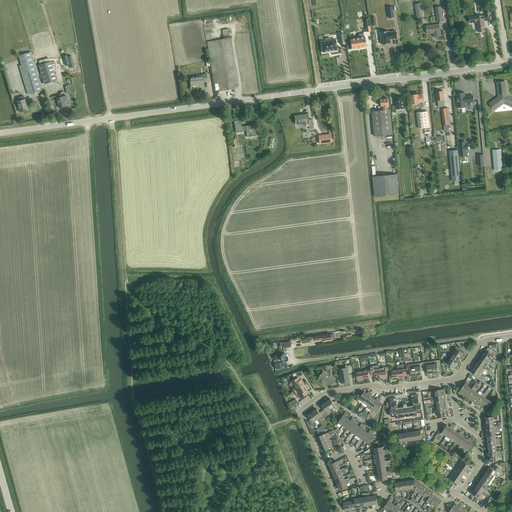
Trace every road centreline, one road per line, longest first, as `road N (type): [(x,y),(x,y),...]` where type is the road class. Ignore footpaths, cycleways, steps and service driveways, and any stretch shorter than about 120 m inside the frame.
road 1 (tertiary): [(0,133),(511,63)]
road 2 (residential): [(342,511),(301,409),(331,391),(450,379)]
road 3 (residential): [(458,494),(480,457),(477,434),(456,419),(450,379)]
